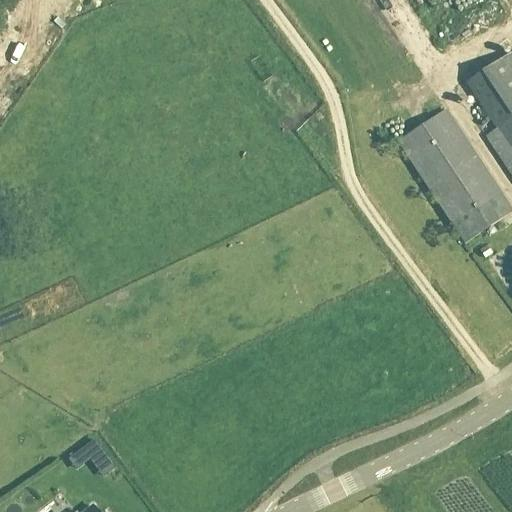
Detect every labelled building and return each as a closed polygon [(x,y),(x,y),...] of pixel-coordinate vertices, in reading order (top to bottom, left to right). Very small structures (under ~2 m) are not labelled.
[(413,30),(424,28),(421,11),(410,13),(413,30)] [(453,28),(455,40),(469,38),(467,26),(453,28)] [(424,51),(440,47),(436,32),(420,36),(424,51)] [(511,55),(467,86),(511,152),(511,55)] [(399,101),(404,110),(418,102),(413,93),(399,101)] [(464,245),(511,214),(511,212),(447,112),(398,144),(464,245)]
